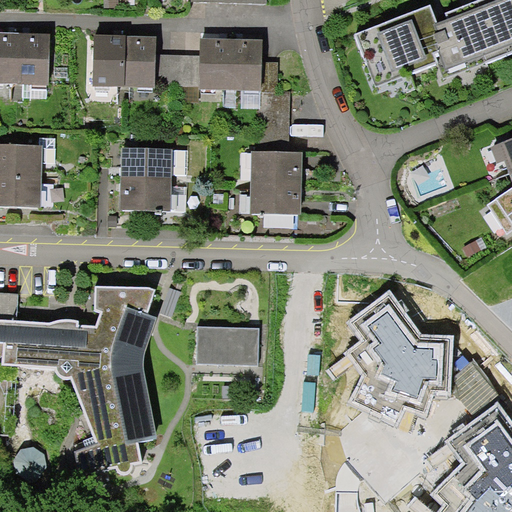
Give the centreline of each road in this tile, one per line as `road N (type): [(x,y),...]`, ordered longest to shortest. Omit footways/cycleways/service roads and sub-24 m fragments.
road 1 (residential): [(390,257),(0,247)]
road 2 (residential): [(0,23),(310,26)]
road 3 (residential): [(355,150),(511,89)]
road 4 (residential): [(511,341),(435,270),(390,257)]
road 5 (residential): [(355,150),(323,80),(310,26)]
